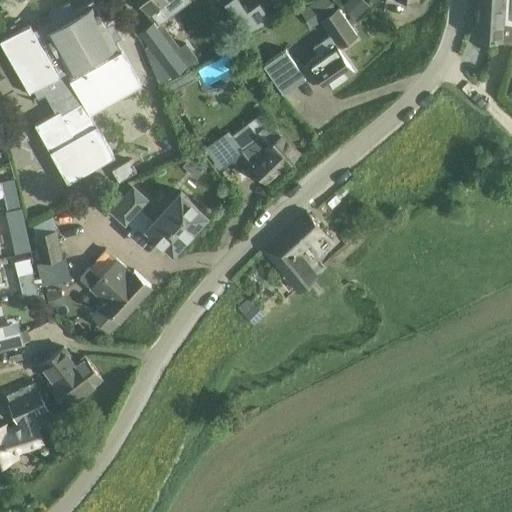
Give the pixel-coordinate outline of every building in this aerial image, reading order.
[(101,15),(92,0),(91,0),(73,11),(68,1),(48,13),(51,19),(32,30),(29,24),(0,39),(0,42),(28,92),(33,90),(38,98),(45,94),(55,112),(34,124),(66,182),(114,156),(91,114),(141,85),(120,49),(120,48),(101,15)] [(140,0),(149,11),(150,11),(159,23),(167,16),(168,17),(190,0),(140,0)] [(312,23),(336,5),(332,0),(314,0),(302,9),(312,23)] [(369,6),(363,0),(347,0),(342,5),(356,19),(369,6)] [(511,0),(476,0),(474,36),(511,37),(511,0)] [(318,56),(309,63),(327,90),(353,72),(338,49),(357,35),(339,9),(338,8),(335,10),(320,20),(330,36),(329,37),(328,36),(312,47),(318,56)] [(152,21),(137,33),(155,55),(169,43),(152,21)] [(166,49),(153,57),(165,76),(178,68),(166,49)] [(283,93),(304,78),(285,50),(263,65),(283,93)] [(243,153),(253,166),(265,182),(296,155),(281,136),(280,136),(269,122),(261,113),(231,136),(227,131),(203,149),(219,171),(243,153)] [(111,169),(115,177),(118,182),(136,172),(129,159),(111,169)] [(133,187),(112,209),(125,221),(126,219),(134,226),(129,232),(142,244),(153,232),(172,250),(186,235),(185,234),(190,228),(191,229),(205,214),(180,191),(152,221),(137,207),(145,198),(133,187)] [(7,207),(19,205),(16,192),(4,195),(7,207)] [(319,253),(330,242),(333,239),(305,211),(263,249),(291,279),(309,262),(300,252),(300,251),(301,250),(308,241),(319,253)] [(56,228),(33,233),(39,262),(37,263),(42,285),(69,279),(64,256),(62,256),(56,228)] [(132,271),(116,256),(98,275),(89,267),(79,277),(89,286),(88,287),(104,302),(92,315),(108,330),(150,285),(133,269),(132,271)] [(239,308),(247,316),(257,305),(249,297),(239,308)] [(0,349),(23,344),(20,329),(5,333),(3,325),(0,325),(0,349)] [(51,382),(48,384),(65,406),(100,380),(84,357),(76,363),(63,345),(37,364),(51,382)] [(8,402),(38,389),(34,381),(5,394),(8,402)] [(38,389),(8,402),(7,403),(17,424),(8,426),(7,423),(0,425),(0,463),(19,457),(18,454),(18,453),(19,453),(44,444),(35,416),(48,409),(38,389)]
